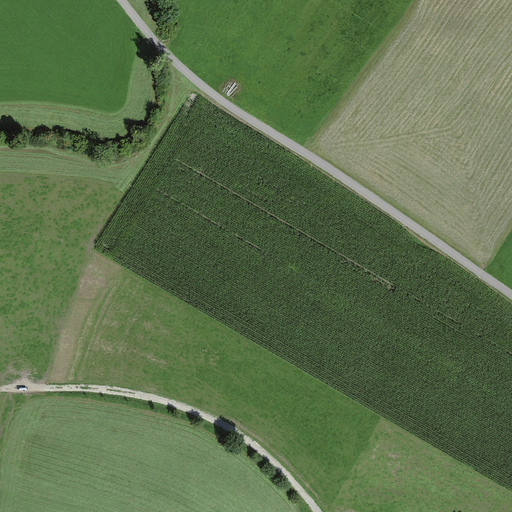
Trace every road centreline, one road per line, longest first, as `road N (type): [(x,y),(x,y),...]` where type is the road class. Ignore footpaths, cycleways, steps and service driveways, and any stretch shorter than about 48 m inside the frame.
road 1 (unclassified): [(511,295),(202,86),(122,0)]
road 2 (track): [(0,387),(148,397),(255,439),(326,511)]
